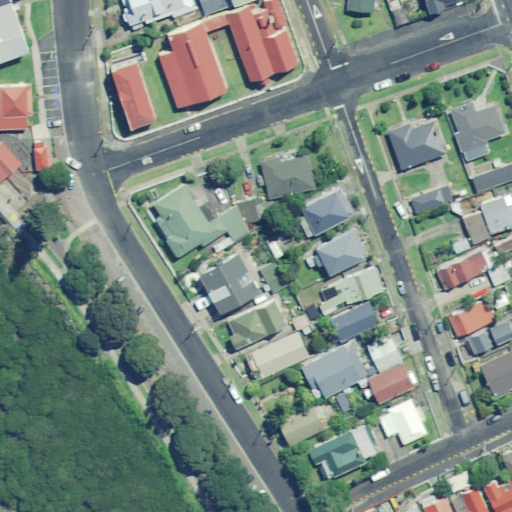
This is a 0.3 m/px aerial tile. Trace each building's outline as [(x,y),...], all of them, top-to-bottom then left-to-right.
[(3,0),(0,0),(0,43),(17,38),(3,0)] [(133,30),(145,26),(142,18),(145,18),(147,17),(148,20),(169,13),(173,25),(198,16),(192,0),(122,0),(130,23),(133,30)] [(243,0),(200,0),(206,14),(243,0)] [(256,0),(226,11),(251,78),(299,61),(275,0),(256,0)] [(375,0),(350,0),(350,8),(375,11),(375,0)] [(425,0),(429,10),(456,0),(425,0)] [(180,103),(227,86),(202,18),(154,35),(180,103)] [(105,69),(127,126),(154,115),(133,59),(105,69)] [(0,127),(27,127),(27,113),(33,113),(33,85),(26,86),(1,86),(0,85),(0,127)] [(506,133),(497,104),(475,111),(473,104),(453,111),(462,142),(459,143),(464,157),(489,149),(486,139),(506,133)] [(446,152),(434,117),(409,126),(408,124),(389,130),(402,167),(446,152)] [(52,170),(49,139),(32,141),(33,143),(35,171),(52,170)] [(0,180),(21,162),(2,140),(0,141),(0,180)] [(316,187),(308,153),(280,160),(279,155),(261,159),(270,197),(316,187)] [(511,164),(503,168),(499,159),(493,162),(495,168),(472,177),(478,192),(511,178),(511,164)] [(211,219),(185,181),(146,208),(179,255),(200,240),(204,245),(228,229),(218,214),(211,219)] [(454,199),(447,183),(434,188),(411,197),(417,213),(454,199)] [(301,219),(309,234),(353,213),(340,186),(301,205),(306,217),(301,219)] [(511,196),(511,194),(481,206),(483,211),(462,219),(472,244),(492,236),(491,234),(511,225),(511,196)] [(267,217),(261,197),(241,203),(247,223),(267,217)] [(250,230),(236,206),(221,214),(235,239),(250,230)] [(368,255),(355,228),(302,253),(309,268),(324,261),(330,273),(368,255)] [(496,246),(482,252),(495,285),(509,279),(496,246)] [(239,274),(250,268),(240,250),(201,271),(210,288),(225,280),(229,287),(214,295),(222,309),(261,289),(254,277),(243,283),(239,274)] [(488,270),(480,252),(438,270),(445,288),(488,270)] [(290,283),(278,259),(262,267),(274,291),(290,283)] [(384,288),(374,265),(321,289),(325,297),(319,300),(323,310),(346,300),(348,304),(384,288)] [(287,324),(275,298),(229,319),(234,331),(231,332),(237,346),(287,324)] [(493,319),(484,299),(449,315),(458,335),(493,319)] [(379,322),(369,300),(330,318),(340,340),(379,322)] [(310,323),(306,314),(292,320),(296,330),(310,323)] [(511,337),(511,326),(509,319),(491,327),(498,344),(511,337)] [(493,345),(486,329),(469,337),(476,353),(493,345)] [(309,355),(297,330),(246,353),(257,378),(309,355)] [(380,372),(404,361),(391,334),(368,345),(380,372)] [(346,343),(301,364),(312,386),(319,382),(325,395),(362,376),(369,372),(353,339),(346,343)] [(511,349),(481,365),(496,397),(511,389),(511,349)] [(407,359),(404,361),(380,372),(369,377),(380,402),(418,384),(407,359)] [(422,421),(426,419),(419,405),(415,407),(411,398),(381,412),(392,434),(399,431),(404,443),(427,433),(422,421)] [(324,427),(314,406),(280,422),(290,443),(324,427)] [(309,445),(316,463),(321,461),(327,476),(367,460),(365,455),(376,451),(372,441),(377,438),(370,422),(352,430),(351,427),(309,445)] [(511,450),(503,455),(511,473),(511,450)] [(511,511),(511,481),(508,473),(483,485),(496,511),(511,511)] [(457,511),(489,511),(477,485),(460,493),(451,498),(457,511)] [(453,511),(445,494),(423,504),(427,511),(453,511)]
